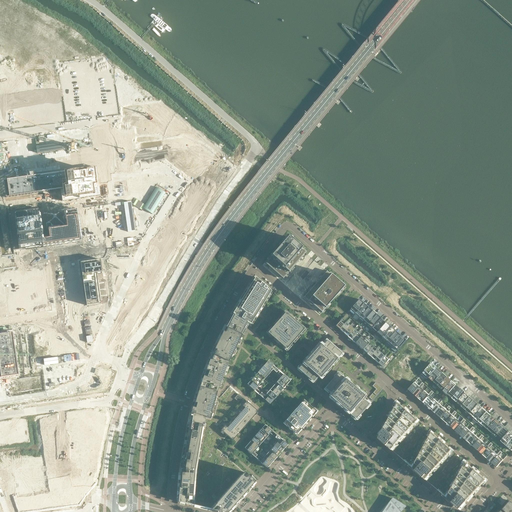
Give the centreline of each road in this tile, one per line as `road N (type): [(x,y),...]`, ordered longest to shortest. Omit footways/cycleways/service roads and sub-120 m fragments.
road 1 (secondary): [(164,329),(221,231),(411,0)]
road 2 (residential): [(254,265),(286,226),(511,422)]
road 3 (residential): [(500,480),(254,265)]
road 4 (residential): [(171,511),(193,379),(254,265)]
road 5 (unclassified): [(241,167),(256,144),(89,0)]
road 6 (residential): [(0,170),(210,141)]
road 7 (residential): [(0,263),(187,240)]
road 8 (residential): [(210,141),(82,34)]
road 9 (residential): [(444,511),(330,412)]
road 10 (unclassified): [(119,373),(187,240)]
road 11 (residential): [(242,511),(330,412)]
